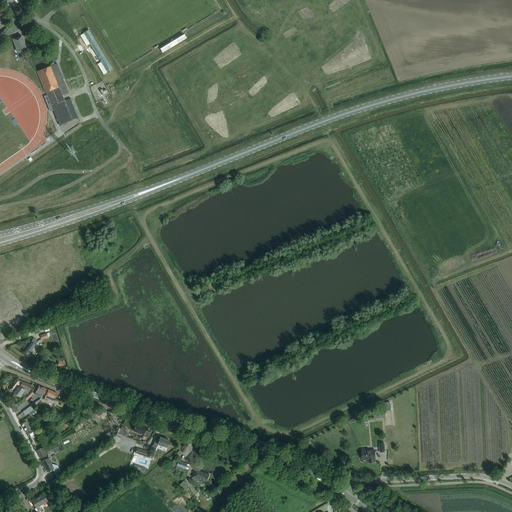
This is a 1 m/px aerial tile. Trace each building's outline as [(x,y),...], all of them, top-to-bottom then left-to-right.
[(85,29),(79,33),(84,42),(87,40),(101,64),(99,65),(103,74),(111,69),(85,29)] [(21,35),(13,39),(18,53),(21,52),(22,54),(24,53),(24,51),(27,50),(21,35)] [(57,63),(37,71),(45,92),(46,92),(59,125),(78,117),(71,98),(65,101),(63,95),(68,93),(57,63)] [(34,338),(26,348),(23,352),(27,355),(30,351),(38,341),(34,338)] [(29,391),(30,390),(32,385),(18,380),(10,389),(20,396),(23,392),(27,394),(29,391)] [(44,394),(47,389),(38,385),(35,394),(39,396),(39,397),(40,397),(41,397),(44,394)] [(48,389),(46,394),(43,400),(47,402),(48,399),(53,401),(55,398),(57,393),(48,389)] [(34,409),(31,405),(22,412),(25,416),(30,412),(32,414),(33,415),(37,413),(34,409)] [(384,410),(378,411),(373,412),(374,417),(374,419),(385,417),(384,410)] [(26,431),(29,437),(31,436),(29,434),(35,431),(33,428),(27,418),(26,418),(22,421),(23,423),(21,424),(26,431)] [(143,436),(149,438),(151,432),(145,430),(146,426),(136,423),(133,432),(144,435),(143,436)] [(166,447),(167,444),(169,440),(160,437),(158,441),(155,440),(153,444),(150,449),(153,450),(157,446),(158,444),(166,447)] [(36,450),(40,458),(47,455),(42,447),(36,450)] [(137,448),(135,453),(149,458),(151,453),(137,448)] [(375,459),(375,454),(375,450),(362,450),(362,460),(368,459),(369,462),(375,462),(374,459),(375,459)] [(47,472),(52,469),(53,469),(55,473),(60,471),(58,465),(53,464),(52,464),(48,458),(42,461),(47,472)] [(171,465),(187,470),(189,465),(188,464),(179,460),(179,461),(174,459),(171,465)] [(195,469),(193,477),(207,482),(210,474),(195,469)] [(179,484),(186,490),(188,488),(185,485),(186,484),(183,481),(179,484)] [(48,501),(46,497),(43,493),(31,500),(38,511),(35,511),(42,511),(39,506),(48,501)]
